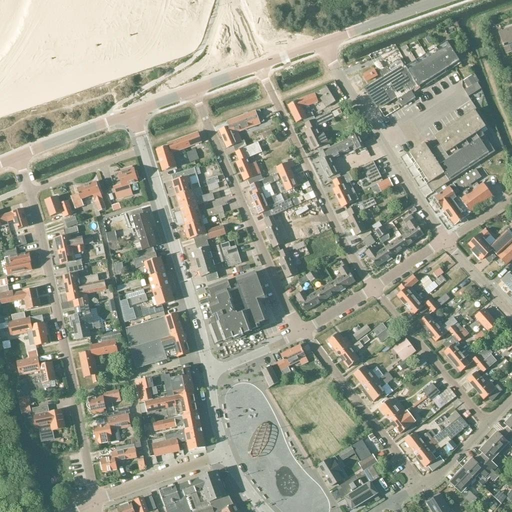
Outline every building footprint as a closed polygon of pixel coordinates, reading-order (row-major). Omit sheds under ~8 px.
[(3,24),(2,29),(5,29),(18,31),(21,6),(9,5),(5,4),(5,9),(7,9),(7,12),(9,12),(7,22),(6,22),(5,25),(3,24)] [(104,22),(99,28),(112,39),(131,18),(117,6),(112,11),(117,17),(109,26),(104,22)] [(199,6),(183,12),(187,25),(203,19),(199,6)] [(145,9),(140,25),(153,29),(157,12),(145,9)] [(45,14),(32,33),(39,38),(43,33),(49,38),(59,25),(45,14)] [(81,20),(68,22),(71,39),(85,36),(81,20)] [(511,52),(509,45),(511,44),(511,28),(499,33),(506,54),(511,52)] [(0,57),(13,40),(3,33),(0,31),(0,57)] [(164,41),(157,44),(163,60),(189,51),(183,33),(176,36),(178,43),(167,47),(164,41)] [(126,56),(123,61),(136,70),(142,62),(135,58),(138,54),(140,51),(127,41),(125,45),(123,52),(128,53),(126,56)] [(382,77),(364,88),(376,107),(381,108),(397,99),(398,100),(402,107),(416,98),(411,92),(418,87),(421,85),(423,88),(430,83),(441,77),(439,74),(448,68),(450,71),(461,64),(466,61),(461,52),(456,55),(450,45),(447,41),(436,48),(439,52),(408,71),(405,67),(405,66),(404,67),(400,60),(383,69),(379,61),(374,64),(378,72),(379,71),(382,77)] [(25,42),(17,53),(30,63),(39,52),(25,42)] [(77,71),(71,73),(75,81),(96,73),(90,57),(74,63),(77,71)] [(374,70),(363,75),(367,81),(377,76),(374,70)] [(0,94),(23,87),(17,71),(9,73),(11,80),(0,83),(0,94)] [(471,75),(463,81),(468,88),(476,83),(471,75)] [(40,77),(38,94),(50,96),(53,79),(40,77)] [(303,120),(305,124),(315,119),(312,113),(306,116),(302,108),(318,102),(318,100),(321,99),(326,108),(336,102),(327,87),(315,94),(315,93),(298,100),(298,101),(288,106),(297,123),(303,120)] [(407,155),(427,185),(428,183),(434,192),(435,191),(445,185),(463,173),(474,166),(495,151),(481,130),(486,127),(475,110),(435,137),(440,145),(433,150),(427,142),(407,155)] [(233,146),(235,151),(247,147),(244,141),(243,141),(239,132),(260,124),(260,123),(264,122),(260,111),(256,112),(228,122),(229,126),(219,130),(227,148),(233,146)] [(331,112),(315,119),(305,124),(308,131),(306,132),(311,143),(309,144),(312,150),(314,149),(314,150),(317,149),(319,153),(331,148),(324,133),(319,135),(318,131),(323,129),(321,125),(334,119),(331,112)] [(270,131),(262,135),(264,139),(272,136),(270,131)] [(198,133),(168,144),(169,145),(156,150),(163,172),(176,167),(172,153),(201,143),(198,133)] [(341,142),(331,148),(319,153),(322,159),(319,161),(328,179),(331,177),(333,181),(341,177),(339,174),(338,174),(330,156),(338,153),(352,146),(354,152),(364,147),(358,133),(341,142)] [(250,165),(248,159),(262,152),(258,143),(256,143),(236,152),(240,161),(237,162),(245,181),(248,180),(250,186),(263,180),(257,165),(252,165),(250,165)] [(197,160),(195,152),(189,154),(192,162),(197,160)] [(277,168),(279,173),(290,169),(295,166),(293,161),(277,168)] [(374,162),(372,163),(362,167),(367,175),(371,183),(381,178),(374,162)] [(201,189),(199,183),(191,185),(189,178),(197,176),(195,168),(176,174),(177,180),(172,181),(176,196),(193,191),(201,189)] [(133,195),(130,185),(138,183),(134,169),(118,174),(122,185),(114,187),(117,200),(133,195)] [(290,169),(279,173),(287,192),(298,187),(290,169)] [(461,191),(471,185),(481,177),(476,169),(465,177),(456,183),(461,191)] [(276,175),(263,180),(250,186),(253,191),(250,192),(259,214),(262,213),(265,220),(273,216),(279,214),(286,210),(294,207),(291,200),(285,202),(279,205),(277,199),(270,185),(278,181),(276,175)] [(341,177),(333,181),(336,188),(333,190),(342,207),(352,202),(344,185),(345,184),(341,177)] [(389,178),(377,184),(381,192),(393,186),(389,178)] [(79,194),(71,197),(76,209),(84,206),(82,200),(93,196),(95,202),(99,212),(106,209),(102,199),(103,199),(101,193),(97,182),(77,189),(79,194)] [(436,199),(434,200),(440,209),(442,207),(446,213),(443,214),(448,220),(450,219),(454,225),(485,203),(494,197),(484,183),(479,186),(477,183),(472,187),(457,198),(455,195),(459,192),(453,184),(448,188),(438,195),(435,197),(436,199)] [(445,185),(435,191),(438,195),(448,188),(445,185)] [(193,191),(176,196),(181,210),(197,205),(197,206),(215,200),(213,193),(200,197),(201,198),(196,200),(193,191)] [(64,218),(73,215),(68,201),(60,204),(57,196),(45,201),(51,217),(63,213),(64,218)] [(297,198),(291,200),(294,207),(300,204),(297,198)] [(207,218),(224,213),(222,206),(204,212),(205,214),(203,215),(202,211),(199,211),(197,206),(197,205),(181,210),(185,225),(207,218)] [(366,231),(358,214),(359,213),(355,206),(347,210),(350,217),(347,218),(356,236),(358,235),(362,240),(372,233),(369,229),(366,231)] [(12,213),(6,215),(8,222),(14,220),(15,223),(16,222),(18,230),(29,227),(24,209),(12,212),(12,213)] [(142,209),(124,214),(129,229),(132,230),(136,231),(137,230),(138,236),(139,238),(145,236),(144,232),(146,232),(145,228),(151,226),(147,214),(144,215),(142,210),(142,209)] [(279,214),(273,216),(265,220),(269,228),(266,230),(274,248),(284,244),(291,241),(279,214)] [(9,225),(8,222),(6,215),(0,216),(0,227),(2,227),(9,225)] [(411,230),(402,236),(408,246),(424,234),(417,226),(418,225),(411,215),(404,221),(411,230)] [(67,229),(78,225),(75,217),(64,221),(67,229)] [(208,231),(208,234),(206,234),(203,225),(208,223),(207,218),(185,225),(186,226),(183,227),(187,239),(189,238),(190,240),(194,238),(195,244),(207,240),(226,235),(223,226),(208,231)] [(133,238),(133,239),(134,244),(136,245),(141,243),(143,250),(138,252),(140,257),(155,253),(153,248),(153,247),(157,246),(156,244),(158,242),(157,239),(155,238),(153,232),(151,226),(145,228),(146,232),(144,232),(145,236),(139,238),(138,236),(135,238),(133,238)] [(387,233),(382,226),(375,232),(380,239),(387,233)] [(83,240),(83,239),(72,241),(70,235),(79,233),(78,227),(64,230),(65,236),(55,238),(58,251),(84,246),(83,240)] [(469,245),(477,253),(475,255),(480,260),(482,259),(493,250),(498,256),(511,242),(511,236),(509,233),(511,231),(509,229),(496,241),(490,235),(485,229),(485,230),(469,245)] [(376,242),(380,239),(375,232),(372,234),(372,233),(362,240),(368,249),(377,243),(376,242)] [(115,233),(106,235),(108,243),(117,241),(115,233)] [(25,236),(13,239),(16,248),(27,244),(25,236)] [(402,236),(386,247),(393,257),(408,246),(402,236)] [(236,246),(231,248),(229,242),(216,246),(218,252),(212,255),(207,240),(195,244),(197,250),(193,251),(197,264),(238,252),(236,246)] [(303,242),(294,246),(295,250),(296,251),(305,247),(303,242)] [(511,242),(498,256),(506,265),(511,260),(511,242)] [(75,255),(86,252),(84,246),(58,251),(61,265),(66,264),(67,269),(83,266),(82,260),(76,261),(75,255)] [(379,252),(375,246),(365,253),(370,259),(371,259),(377,268),(393,257),(386,247),(379,252)] [(291,256),(289,252),(288,249),(279,252),(282,259),(279,260),(287,279),(297,274),(290,256),(291,256)] [(17,250),(4,252),(8,275),(33,270),(31,264),(32,264),(30,253),(18,255),(17,250)] [(241,263),(238,252),(197,264),(201,278),(206,277),(208,283),(219,279),(215,265),(221,263),(227,261),(229,267),(241,263)] [(140,257),(135,259),(138,268),(145,266),(149,277),(165,272),(161,258),(157,259),(155,253),(140,257)] [(350,272),(343,259),(335,264),(342,276),(333,282),(339,292),(355,282),(350,272)] [(63,276),(66,289),(99,282),(98,275),(79,279),(78,273),(84,272),(83,266),(67,269),(68,275),(63,276)] [(320,278),(315,270),(314,272),(312,269),(305,273),(306,276),(311,283),(320,278)] [(439,269),(433,274),(437,278),(443,274),(439,269)] [(510,290),(511,288),(511,271),(502,281),(510,290)] [(165,272),(149,277),(153,292),(170,287),(165,272)] [(217,325),(211,330),(212,335),(210,335),(215,346),(223,343),(224,344),(232,341),(233,342),(237,340),(237,341),(242,339),(246,337),(246,336),(254,332),(254,331),(263,328),(261,324),(268,322),(267,320),(260,302),(266,300),(256,274),(237,281),(248,312),(237,314),(230,291),(232,291),(229,283),(229,281),(209,289),(212,296),(208,298),(217,325)] [(397,295),(406,305),(415,298),(408,291),(419,282),(413,275),(399,287),(402,291),(397,295)] [(311,283),(306,276),(297,281),(301,286),(302,285),(305,290),(313,286),(311,283)] [(442,276),(428,288),(432,293),(446,281),(442,276)] [(427,277),(422,281),(426,288),(432,284),(427,277)] [(140,280),(129,283),(131,291),(143,287),(140,280)] [(75,308),(90,305),(87,294),(107,290),(105,281),(99,282),(66,289),(69,302),(73,301),(75,308)] [(323,301),(339,292),(333,282),(317,292),(323,301)] [(41,307),(37,289),(24,291),(24,292),(13,294),(13,291),(9,292),(8,286),(0,287),(0,299),(1,305),(15,302),(15,301),(25,299),(27,310),(41,307)] [(170,287),(153,292),(158,307),(174,302),(170,287)] [(306,311),(323,301),(317,292),(307,297),(304,291),(296,296),(300,303),(301,302),(306,311)] [(146,294),(130,299),(132,306),(148,301),(146,294)] [(433,313),(450,299),(446,294),(435,303),(432,298),(426,304),(418,295),(415,298),(406,305),(414,316),(419,311),(423,315),(429,308),(433,313)] [(90,305),(75,308),(76,315),(71,316),(74,328),(94,324),(90,305)] [(130,310),(122,312),(125,323),(133,320),(130,310)] [(489,331),(497,323),(485,310),(476,317),(489,331)] [(13,321),(26,319),(25,313),(12,315),(13,321)] [(178,357),(190,353),(178,313),(165,317),(126,328),(130,350),(137,369),(178,357)] [(429,315),(420,322),(428,332),(437,325),(429,315)] [(30,345),(30,346),(35,345),(36,346),(48,343),(44,324),(38,325),(36,317),(26,319),(13,321),(8,322),(8,323),(0,324),(0,327),(0,328),(7,326),(7,329),(9,328),(11,337),(28,334),(28,335),(26,335),(28,345),(30,345)] [(440,322),(437,325),(428,332),(436,342),(449,331),(454,336),(459,332),(454,326),(458,323),(454,318),(443,326),(440,322)] [(101,329),(99,323),(74,328),(77,340),(91,337),(89,330),(94,330),(101,329)] [(382,343),(392,336),(383,324),(373,331),(382,343)] [(367,326),(354,336),(358,341),(371,331),(367,326)] [(453,362),(455,360),(462,355),(456,348),(460,345),(459,343),(469,334),(464,328),(459,332),(454,336),(444,345),(448,350),(445,352),(453,362)] [(111,333),(101,335),(102,342),(113,340),(111,333)] [(340,357),(353,347),(345,337),(343,339),(338,333),(328,341),(340,357)] [(355,355),(364,347),(363,346),(370,341),(367,336),(353,347),(340,357),(348,368),(359,360),(355,355)] [(398,346),(394,349),(403,361),(405,359),(406,359),(415,351),(406,340),(398,346)] [(79,354),(85,378),(92,376),(94,383),(100,382),(99,375),(98,375),(94,357),(117,352),(115,341),(91,346),(92,351),(79,354)] [(283,360),(277,363),(280,371),(281,370),(283,376),(290,372),(288,367),(299,361),(302,366),(308,363),(305,356),(300,346),(281,355),(283,360)] [(472,360),(477,366),(487,358),(483,354),(479,357),(478,355),(472,360)] [(470,364),(466,359),(462,355),(455,360),(453,362),(461,372),(470,364)] [(491,355),(487,358),(477,366),(481,371),(483,373),(493,365),(493,364),(496,362),(491,355)] [(23,360),(17,362),(20,376),(32,374),(40,372),(43,383),(44,388),(55,386),(54,381),(56,381),(52,363),(40,365),(39,360),(39,357),(32,359),(23,360)] [(400,369),(409,363),(406,359),(405,359),(403,361),(397,365),(400,369)] [(354,374),(365,389),(365,390),(378,380),(371,370),(369,372),(364,366),(354,374)] [(140,403),(144,403),(145,403),(156,401),(156,400),(193,392),(188,367),(168,371),(168,370),(165,371),(166,374),(140,380),(140,381),(136,382),(140,403)] [(270,387),(278,382),(270,367),(262,371),(270,387)] [(382,389),(393,379),(389,372),(379,380),(378,380),(365,390),(365,389),(363,391),(371,402),(374,400),(374,401),(385,393),(382,389)] [(476,372),(468,380),(476,390),(485,382),(476,372)] [(490,378),(485,382),(476,390),(484,400),(487,397),(492,402),(503,391),(498,385),(495,387),(492,384),(494,382),(490,378)] [(432,384),(423,392),(431,401),(440,393),(432,384)] [(25,385),(19,387),(21,397),(28,395),(25,385)] [(440,406),(441,405),(443,407),(456,397),(450,388),(435,399),(440,406)] [(88,404),(87,406),(87,407),(89,409),(90,410),(91,412),(92,412),(93,414),(102,413),(101,410),(106,409),(105,404),(121,401),(119,391),(116,391),(103,394),(103,396),(89,399),(88,399),(89,402),(88,404)] [(197,413),(193,392),(156,400),(156,401),(145,403),(145,404),(140,405),(141,413),(146,412),(166,408),(168,419),(174,418),(197,413)] [(28,397),(22,399),(23,406),(30,404),(28,397)] [(391,423),(404,413),(397,404),(395,406),(390,400),(380,408),(391,423)] [(47,407),(33,410),(35,416),(34,416),(36,428),(39,428),(42,441),(53,439),(52,431),(66,428),(62,410),(48,412),(47,407)] [(99,445),(120,441),(118,430),(132,427),(129,415),(130,415),(129,408),(117,410),(117,412),(108,414),(110,424),(104,425),(97,427),(94,427),(97,440),(98,439),(99,445)] [(409,409),(404,413),(391,423),(400,434),(405,431),(408,435),(427,420),(425,416),(418,422),(409,409)] [(467,411),(461,416),(465,420),(470,415),(467,411)] [(457,412),(447,420),(451,425),(461,417),(457,412)] [(185,425),(186,429),(201,427),(198,413),(197,413),(174,418),(174,419),(153,424),(155,431),(185,425)] [(420,448),(423,451),(417,456),(426,467),(436,459),(432,454),(440,448),(438,445),(448,438),(450,441),(451,440),(469,426),(461,417),(451,425),(444,431),(443,430),(436,436),(420,448)] [(178,432),(178,433),(166,436),(167,441),(152,444),(155,456),(180,451),(178,443),(187,441),(189,451),(205,447),(201,427),(186,429),(185,430),(185,431),(178,432)] [(405,441),(415,454),(417,456),(423,451),(420,448),(436,436),(432,430),(423,437),(420,439),(416,433),(405,441)] [(511,438),(504,431),(501,435),(497,432),(488,441),(500,452),(503,455),(509,449),(506,447),(508,444),(511,447),(511,438)] [(372,456),(364,444),(367,442),(365,438),(352,447),(362,462),(372,456)] [(452,441),(446,445),(451,451),(456,447),(452,441)] [(500,452),(488,441),(479,451),(483,454),(479,458),(496,473),(498,471),(496,469),(498,468),(492,461),(500,452)] [(116,448),(117,452),(111,453),(112,458),(100,460),(103,473),(118,470),(116,462),(137,458),(134,445),(116,448)] [(362,462),(359,464),(364,472),(366,470),(368,469),(372,467),(375,465),(377,464),(372,456),(362,462)] [(329,460),(319,466),(332,487),(343,480),(345,479),(336,464),(339,462),(336,457),(334,457),(330,460),(329,460)] [(499,476),(496,473),(479,458),(476,461),(472,458),(463,468),(475,479),(480,474),(486,480),(489,477),(494,481),(499,476)] [(368,469),(366,470),(373,481),(373,482),(382,476),(375,465),(372,467),(368,469)] [(475,479),(463,468),(450,482),(473,503),(477,499),(466,488),(470,484),(472,486),(474,484),(480,490),(483,486),(475,479)] [(366,470),(364,472),(371,483),(373,482),(373,481),(366,470)] [(197,511),(199,511),(231,499),(229,495),(226,496),(216,471),(160,492),(167,511),(197,511)] [(371,483),(364,472),(350,481),(338,488),(342,494),(341,495),(340,497),(342,499),(343,499),(345,498),(347,503),(346,504),(350,510),(352,509),(352,510),(373,497),(377,495),(378,494),(371,483)] [(506,498),(499,492),(494,498),(501,504),(506,498)] [(450,511),(441,495),(427,504),(431,511),(450,511)] [(118,511),(135,511),(139,511),(148,511),(144,498),(135,501),(135,502),(132,503),(131,503),(117,508),(118,511)] [(238,511),(234,504),(234,505),(231,499),(199,511),(197,511),(238,511)]
